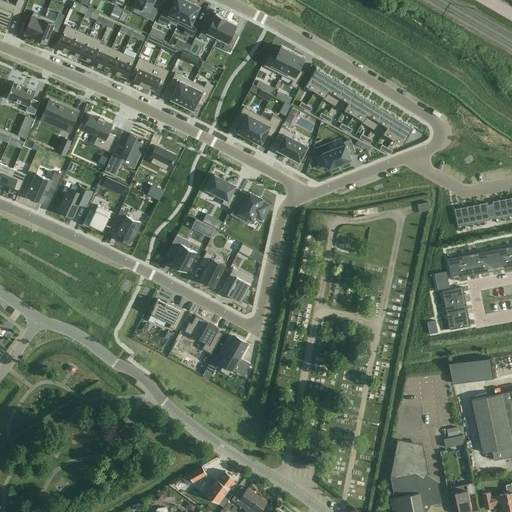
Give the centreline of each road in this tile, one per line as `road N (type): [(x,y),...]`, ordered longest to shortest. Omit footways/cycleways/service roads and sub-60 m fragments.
road 1 (residential): [(302,197),(281,215),(256,320),(248,325),(0,205)]
road 2 (residential): [(302,197),(291,183),(135,104),(0,48)]
road 3 (residential): [(222,0),(439,124),(442,140),(413,156)]
road 4 (residential): [(322,511),(86,340)]
road 5 (unknown): [(511,375),(465,393),(478,461),(511,463)]
